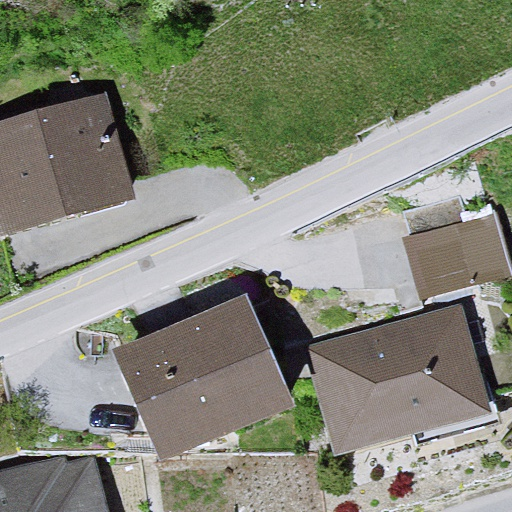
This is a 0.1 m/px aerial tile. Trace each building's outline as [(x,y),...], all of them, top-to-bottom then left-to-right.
[(101,103),(0,130),(0,194),(8,222),(125,190),(101,103)] [(489,226),(414,246),(427,296),(502,276),(489,226)] [(243,298),(121,345),(162,451),(284,403),(243,298)] [(466,321),(315,359),(343,471),(494,434),(466,321)] [(106,511),(92,449),(0,470),(0,511),(106,511)]
